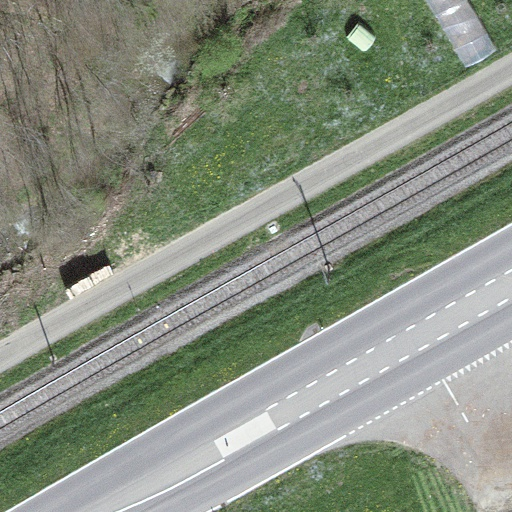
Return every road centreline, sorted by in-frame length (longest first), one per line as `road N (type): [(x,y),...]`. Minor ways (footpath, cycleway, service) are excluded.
road 1 (track): [(0,371),(511,86)]
road 2 (secondary): [(96,511),(241,439),(511,278)]
